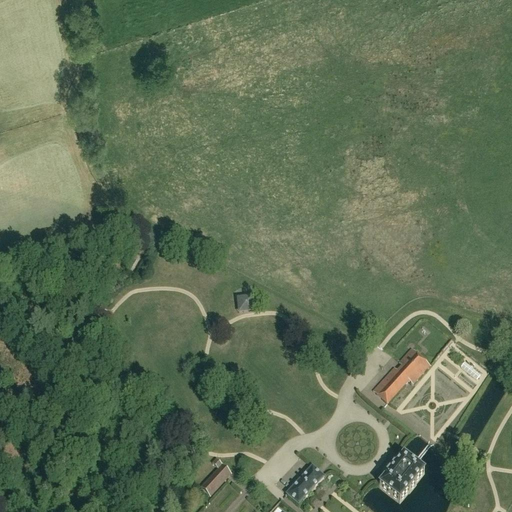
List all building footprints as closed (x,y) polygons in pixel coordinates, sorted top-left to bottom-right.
[(237,299),(238,314),(255,313),(253,298),(237,299)] [(403,368),(417,383),(430,368),(411,350),(399,364),(403,368)] [(462,370),(478,388),(485,381),(468,364),(462,370)] [(417,383),(403,368),(398,374),(409,384),(409,383),(413,387),(417,383)] [(409,384),(398,374),(394,370),(373,393),(388,406),(409,384)] [(403,457),(379,487),(400,504),(424,474),(403,457)] [(211,465),(217,471),(199,489),(210,499),(232,477),(216,460),(211,465)] [(311,468),(287,497),(299,508),(324,479),(311,468)]
